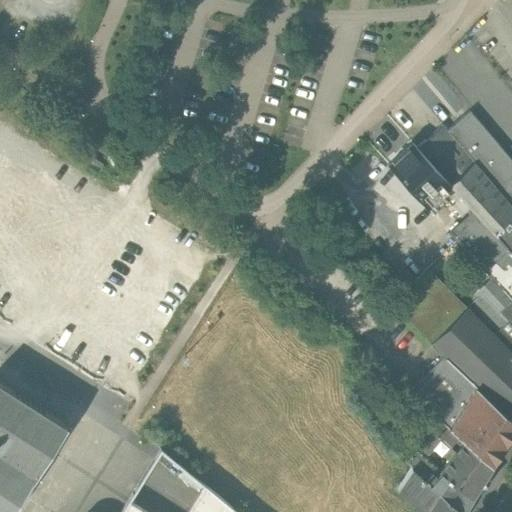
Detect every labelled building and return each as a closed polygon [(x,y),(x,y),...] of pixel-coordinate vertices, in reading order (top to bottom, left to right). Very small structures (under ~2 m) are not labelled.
[(511,160),(470,110),(446,130),(511,206),(511,160)] [(511,206),(446,130),(442,125),(431,134),(425,127),(419,133),(415,128),(406,136),(470,206),(473,210),(511,251),(511,206)] [(470,206),(412,142),(388,164),(433,213),(452,196),(456,200),(452,204),(461,214),(470,206)] [(511,251),(473,210),(450,231),(477,260),(494,278),(511,297),(511,251)] [(477,260),(467,269),(484,287),(494,278),(477,260)] [(467,305),(427,267),(392,304),(444,354),(511,418),(511,357),(511,356),(463,309),(467,305)] [(507,323),(480,294),(467,305),(463,309),(511,356),(511,354),(511,338),(502,327),(507,323)] [(511,298),(501,309),(511,320),(511,354),(511,356),(511,357),(511,298)] [(511,430),(511,418),(444,354),(421,379),(409,391),(440,419),(458,435),(457,437),(463,442),(491,465),(491,464),(504,443),(511,430)] [(66,423),(0,381),(0,511),(9,511),(34,473),(66,423)] [(440,419),(420,444),(428,451),(439,436),(452,447),(445,455),(450,459),(463,442),(457,437),(458,435),(440,419)] [(440,470),(429,483),(438,491),(461,511),(472,495),(471,495),(491,465),(463,442),(450,459),(440,470)] [(428,451),(420,444),(415,449),(423,456),(428,451)] [(423,456),(415,449),(405,462),(411,467),(429,483),(440,470),(423,456)] [(411,467),(397,488),(423,511),(438,491),(429,483),(411,467)] [(423,511),(422,511),(460,511),(461,511),(438,491),(423,511)] [(238,511),(233,508),(231,511),(144,511),(126,501),(119,511),(238,511)]
